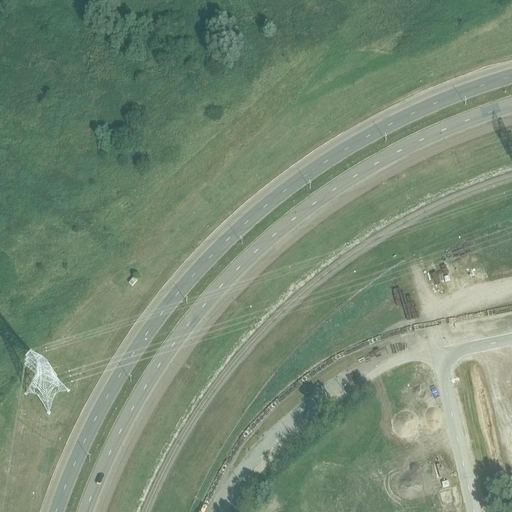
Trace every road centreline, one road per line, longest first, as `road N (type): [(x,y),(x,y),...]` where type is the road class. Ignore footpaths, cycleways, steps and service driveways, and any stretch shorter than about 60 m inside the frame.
road 1 (primary): [(511,75),(442,99),(343,149),(220,245),(126,363),(55,511)]
road 2 (primary): [(84,511),(148,380),(241,263),(355,175),(422,138),(511,104)]
